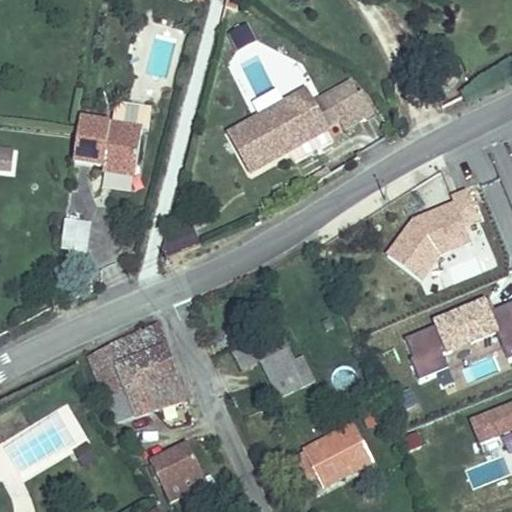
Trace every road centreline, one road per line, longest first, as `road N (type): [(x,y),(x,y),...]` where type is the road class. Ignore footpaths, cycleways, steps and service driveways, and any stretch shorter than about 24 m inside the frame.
road 1 (unclassified): [(168,291),(269,244),(433,141),(511,102)]
road 2 (unknown): [(168,291),(214,0)]
road 3 (unclassified): [(262,511),(168,291)]
road 4 (unclassified): [(0,368),(168,291)]
road 5 (unknown): [(433,141),(355,0)]
